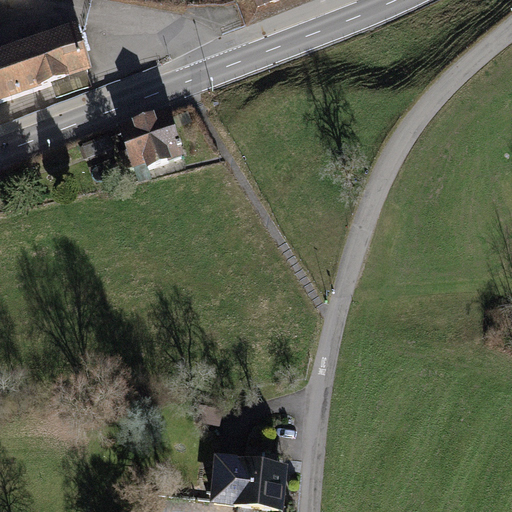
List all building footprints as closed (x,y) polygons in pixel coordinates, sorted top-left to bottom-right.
[(253,0),(257,11),(274,5),(271,0),(253,0)] [(0,103),(88,74),(74,31),(0,55),(0,103)] [(170,119),(121,135),(135,175),(149,171),(150,174),(184,163),(170,119)] [(103,141),(78,150),(80,157),(105,148),(103,141)] [(257,471),(224,468),(219,511),(281,511),(286,474),(275,473),(276,464),(258,462),(257,471)]
